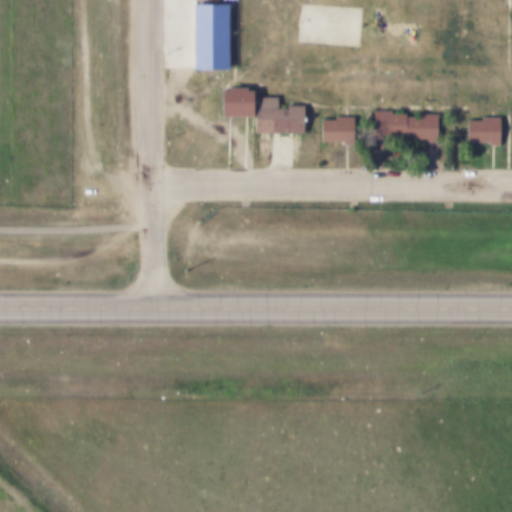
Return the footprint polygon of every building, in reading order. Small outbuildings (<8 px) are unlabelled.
[(186,0),(186,69),(220,69),(220,0),(186,0)] [(245,113),(214,113),(214,87),(220,87),(220,83),(238,83),(238,86),(245,86),(245,113)] [(296,130),(248,130),(248,95),(270,95),(270,105),(280,105),(280,103),(296,103),(296,130)] [(429,138),(395,138),(395,129),(374,129),(374,139),(366,139),(366,108),(384,108),(384,111),(397,111),(397,114),(408,114),(408,112),(429,112),(429,138)] [(348,145),(348,113),(328,113),(328,116),(314,116),(314,141),(336,141),(336,145),(348,145)] [(475,114),(475,117),(461,117),(461,141),(484,141),(484,145),(493,145),(493,114),(475,114)]
